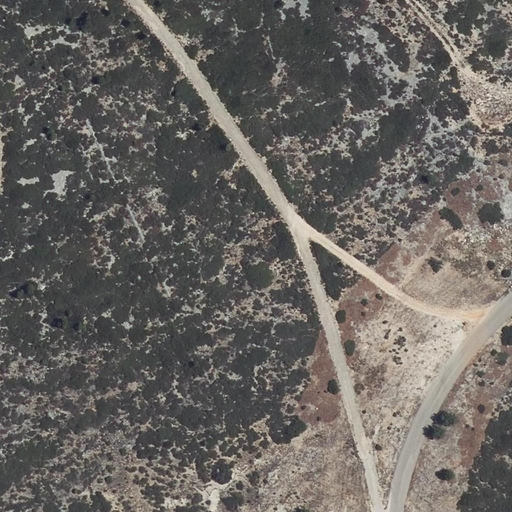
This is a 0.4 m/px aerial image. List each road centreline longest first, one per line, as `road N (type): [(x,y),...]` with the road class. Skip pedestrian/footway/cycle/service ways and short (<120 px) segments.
road 1 (unclassified): [(383,511),(294,225),(164,31),(128,0)]
road 2 (unclassified): [(511,305),(453,370),(418,435),(397,511)]
